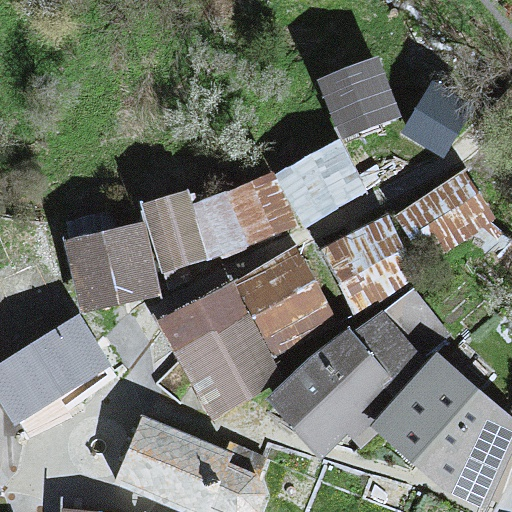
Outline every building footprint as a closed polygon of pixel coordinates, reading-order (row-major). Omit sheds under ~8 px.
[(379,56),(315,80),(342,140),(399,116),(379,56)] [(433,81),(400,133),(444,160),(477,105),(433,81)] [(337,139),(276,174),(302,229),(366,191),(337,139)] [(495,219),(464,169),(395,216),(427,264),(495,219)] [(298,226),(272,173),(194,204),(212,259),(298,226)] [(187,190),(141,205),(163,275),(206,259),(187,190)] [(387,214),(319,250),(353,315),(419,274),(387,214)] [(144,220),(61,241),(79,312),(161,295),(144,220)] [(299,253),(237,284),(279,363),(339,319),(299,253)] [(234,286),(161,326),(212,423),(261,391),(276,366),(234,286)] [(310,355),(265,399),(320,461),(346,435),(357,444),(407,393),(394,380),(419,354),(383,310),(352,332),(349,328),(310,355)] [(114,374),(72,314),(0,361),(0,405),(13,426),(114,374)] [(511,415),(443,359),(375,430),(447,492),(486,511),(511,450),(511,415)] [(142,416),(112,484),(182,511),(263,511),(269,496),(260,475),(266,458),(229,442),(225,449),(142,416)]
